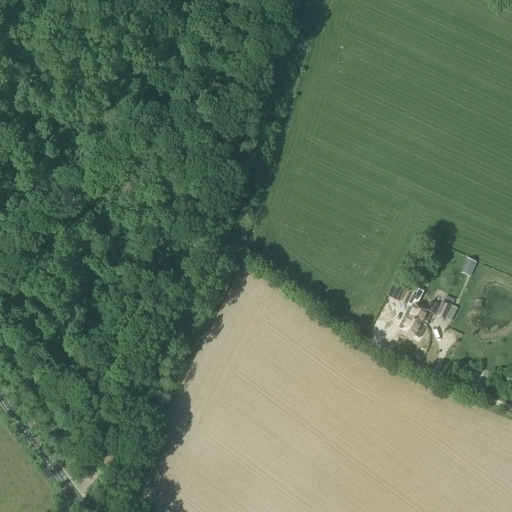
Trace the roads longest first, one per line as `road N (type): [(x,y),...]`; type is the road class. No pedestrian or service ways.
road 1 (track): [(225,238),(301,0)]
road 2 (track): [(225,238),(118,427)]
road 3 (tertiary): [(80,500),(0,397)]
